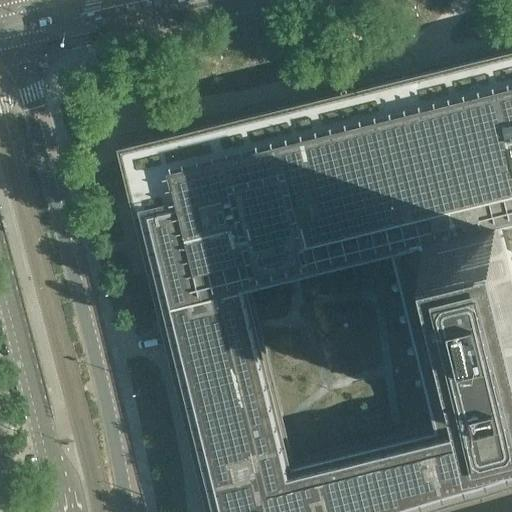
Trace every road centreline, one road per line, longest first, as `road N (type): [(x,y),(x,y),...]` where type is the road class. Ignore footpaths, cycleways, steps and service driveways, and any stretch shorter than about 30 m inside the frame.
road 1 (tertiary): [(132,511),(121,423),(32,93),(31,52)]
road 2 (tertiary): [(0,265),(64,511)]
road 3 (tertiary): [(31,52),(272,0)]
